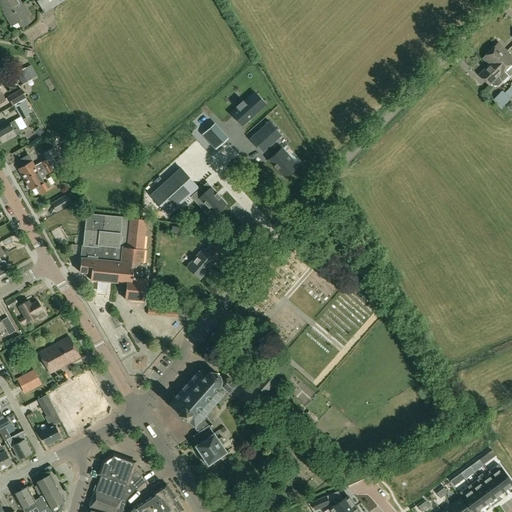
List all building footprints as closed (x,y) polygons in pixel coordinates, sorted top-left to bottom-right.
[(26,9),(25,10),(19,0),(0,0),(0,5),(11,26),(18,22),(20,26),(22,27),(27,24),(28,22),(25,18),(30,16),(26,9)] [(35,0),(43,13),(63,0),(35,0)] [(502,70),(504,71),(511,63),(511,56),(498,43),(482,60),(488,66),(487,66),(489,69),(493,64),(494,63),(501,70),(502,70)] [(499,76),(504,71),(502,70),(501,70),(494,63),(493,64),(489,69),(487,66),(478,75),(489,86),(490,85),(492,87),(498,87),(502,83),(499,76)] [(23,85),(32,80),(25,68),(16,74),(23,85)] [(502,108),(511,97),(511,88),(510,87),(504,93),(501,91),(493,99),(502,108)] [(12,105),(26,97),(21,89),(7,97),(12,105)] [(258,107),(248,95),(243,100),(241,98),(234,105),(235,106),(230,111),(240,123),(258,107)] [(26,98),(26,97),(12,105),(12,106),(13,105),(14,107),(20,118),(30,112),(23,100),(26,98)] [(0,123),(9,119),(5,111),(0,113),(0,123)] [(17,119),(23,130),(30,126),(24,116),(17,119)] [(21,132),(23,131),(22,129),(20,130),(14,120),(0,128),(0,138),(2,143),(21,132)] [(269,121),(250,139),(262,152),(282,135),(269,121)] [(227,138),(214,124),(202,134),(216,149),(227,138)] [(48,165),(64,156),(63,152),(58,155),(54,147),(42,154),(45,159),(48,165)] [(282,148),(269,160),(285,177),(298,166),(282,148)] [(51,187),(44,175),(57,167),(54,163),(65,156),(64,156),(48,165),(43,168),(24,180),(30,190),(35,187),(39,194),(51,187)] [(24,180),(43,168),(48,165),(45,159),(38,164),(35,166),(31,161),(18,169),(24,180)] [(181,168),(151,195),(168,214),(198,187),(181,168)] [(225,204),(220,198),(221,197),(217,192),(216,193),(211,188),(205,193),(201,188),(193,194),(198,200),(200,198),(214,214),(225,204)] [(56,212),(72,203),(67,194),(51,203),(56,212)] [(146,220),(121,217),(87,213),(83,246),(82,245),(79,272),(91,273),(90,280),(126,284),(124,299),(144,302),(146,280),(140,279),(143,249),(142,249),(146,220)] [(182,225),(182,235),(190,235),(191,226),(182,225)] [(220,252),(225,246),(214,237),(209,242),(210,243),(203,250),(187,268),(199,278),(215,260),(210,257),(217,249),(220,252)] [(0,275),(8,271),(9,269),(5,261),(2,260),(1,261),(0,259),(0,257),(3,256),(0,251),(0,275)] [(6,303),(9,309),(18,304),(14,298),(6,303)] [(39,320),(45,316),(37,301),(28,307),(25,302),(18,306),(24,317),(19,320),(22,324),(27,321),(27,323),(37,317),(39,320)] [(182,308),(151,310),(152,319),(183,318),(182,308)] [(9,335),(15,331),(7,317),(0,321),(0,330),(5,328),(9,335)] [(39,353),(50,373),(79,357),(68,337),(39,353)] [(290,365),(283,359),(270,375),(267,373),(255,386),(264,394),(265,394),(277,381),(280,376),(290,365)] [(174,409),(193,426),(192,427),(193,428),(194,427),(205,415),(217,402),(220,404),(236,385),(226,376),(221,381),(220,376),(215,372),(210,372),(206,374),(202,371),(203,370),(202,370),(201,371),(199,371),(198,370),(197,370),(198,371),(194,376),(192,375),(191,376),(193,377),(189,381),(189,380),(188,381),(188,382),(185,386),(183,385),(183,386),(184,387),(180,391),(179,390),(178,391),(179,392),(176,396),(174,395),(174,396),(175,397),(170,403),(168,402),(167,403),(168,404),(168,405),(169,406),(170,405),(175,409),(174,409)] [(17,379),(24,393),(40,384),(33,371),(17,379)] [(110,412),(102,397),(103,396),(97,386),(89,372),(70,383),(83,407),(79,409),(77,405),(63,412),(73,431),(97,419),(110,412)] [(47,394),(53,406),(67,399),(61,387),(47,394)] [(61,422),(55,411),(53,406),(47,394),(37,399),(46,416),(44,417),(50,427),(40,432),(47,444),(60,437),(54,425),(61,422)] [(213,426),(210,421),(206,417),(205,415),(194,427),(197,429),(199,432),(193,436),(198,444),(195,445),(202,456),(201,459),(204,462),(207,463),(208,464),(226,452),(221,445),(224,443),(221,437),(217,439),(210,428),(213,426)] [(21,432),(11,438),(5,427),(10,424),(6,418),(4,418),(0,419),(0,433),(5,441),(7,440),(10,447),(12,446),(19,459),(31,453),(24,440),(25,439),(21,432)] [(247,434),(238,439),(248,453),(256,448),(247,434)] [(0,468),(11,463),(2,446),(0,446),(0,468)] [(93,490),(95,491),(90,506),(93,507),(92,509),(104,511),(126,511),(123,508),(125,503),(128,497),(141,485),(145,482),(132,468),(134,462),(113,455),(103,462),(99,474),(102,474),(98,486),(95,485),(93,490)] [(511,482),(498,464),(488,471),(503,491),(511,484),(511,482)] [(310,476),(318,479),(321,473),(313,469),(310,476)] [(482,473),(478,476),(494,498),(503,491),(488,471),(489,473),(485,477),(482,473)] [(50,475),(35,482),(38,488),(35,490),(47,511),(60,511),(63,501),(64,501),(50,475)] [(470,485),(484,505),(494,498),(478,476),(477,476),(480,480),(471,486),(470,485)] [(181,511),(183,510),(166,484),(152,494),(153,497),(151,499),(150,497),(143,501),(144,503),(136,508),(134,506),(127,511),(181,511)] [(470,485),(459,492),(473,511),(474,511),(484,505),(470,485)] [(24,511),(27,511),(37,507),(26,487),(14,494),(24,511)] [(290,492),(294,498),(302,493),(298,487),(290,492)] [(135,500),(141,496),(138,491),(132,495),(135,500)] [(332,511),(346,511),(355,507),(348,496),(329,508),(332,511)] [(470,511),(460,497),(450,504),(456,511),(470,511)]
